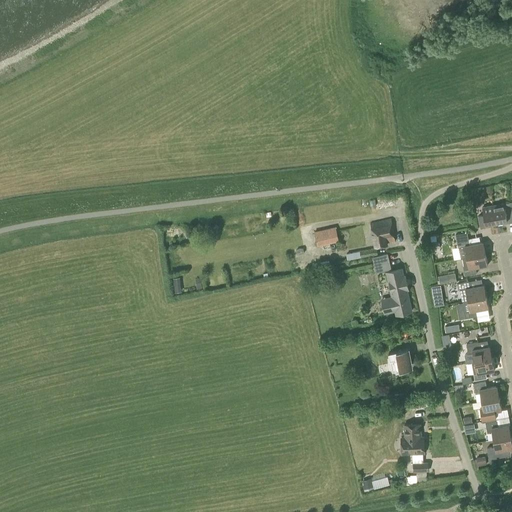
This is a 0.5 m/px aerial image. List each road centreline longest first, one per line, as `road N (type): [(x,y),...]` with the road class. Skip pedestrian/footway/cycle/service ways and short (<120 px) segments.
road 1 (residential): [(511,509),(493,501),(465,455),(401,219)]
road 2 (residential): [(511,379),(497,314),(509,285),(502,246),(511,237)]
